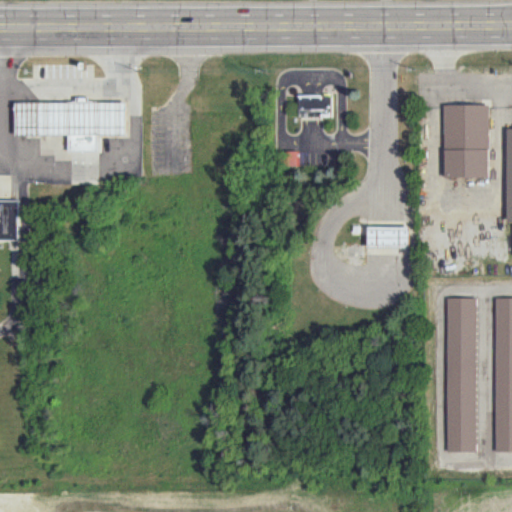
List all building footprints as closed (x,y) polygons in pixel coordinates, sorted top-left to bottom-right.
[(297,95),(329,94),(330,117),(297,117),(297,95)] [(14,102),(125,102),(125,135),(14,135),(14,102)] [(442,105),(443,177),(487,177),(487,104),(442,105)] [(191,125),(209,125),(209,127),(242,127),(242,152),(191,152),(191,125)] [(0,201),(0,240),(17,240),(17,201),(0,201)] [(367,226),(367,247),(408,247),(408,226),(367,226)] [(446,298),(445,452),(476,453),(477,299),(446,298)] [(511,298),(495,298),(494,452),(511,452),(511,298)]
